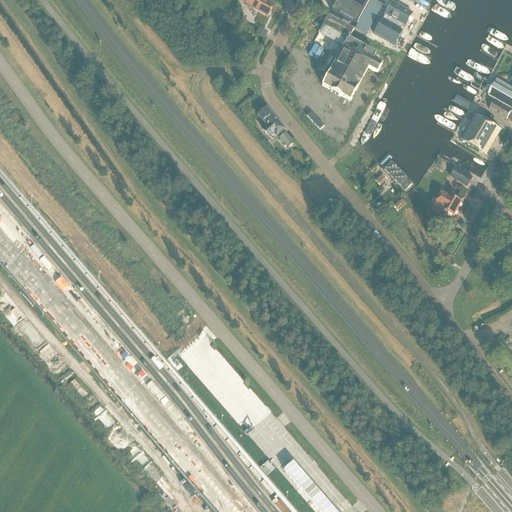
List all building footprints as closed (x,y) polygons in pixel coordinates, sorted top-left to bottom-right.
[(267,18),(273,7),(261,0),(247,0),(244,5),(267,18)] [(369,0),(337,0),(330,12),(356,26),(369,0)] [(363,57),(368,46),(325,24),(313,44),(338,57),(329,73),(322,86),(331,91),(330,92),(341,98),(341,97),(350,102),(357,88),(367,69),(377,74),(381,66),(363,57)] [(488,97),(511,109),(511,94),(494,85),(488,97)] [(494,102),(489,111),(507,121),(511,112),(494,102)] [(273,134),(276,137),(283,130),(266,110),(258,116),(267,127),(262,131),(269,138),(273,134)] [(475,116),(461,140),(486,156),(501,131),(475,116)] [(278,138),(287,149),(293,144),(285,133),(278,138)] [(389,160),(382,168),(406,193),(414,185),(389,160)] [(450,178),(467,188),(473,179),(456,168),(450,178)] [(387,180),(382,175),(375,181),(379,186),(387,180)] [(464,194),(460,192),(456,199),(457,200),(460,202),(464,194)] [(443,211),(454,217),(462,203),(451,197),(450,198),(442,193),(435,205),(443,210),(443,211)]
